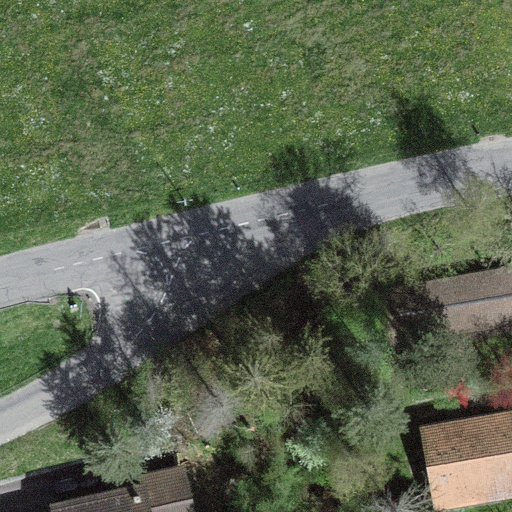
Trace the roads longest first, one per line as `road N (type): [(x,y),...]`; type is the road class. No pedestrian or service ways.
road 1 (tertiary): [(190,237),(511,164)]
road 2 (unclassified): [(190,237),(147,326),(116,356),(0,422)]
road 3 (tertiary): [(0,283),(190,237)]
